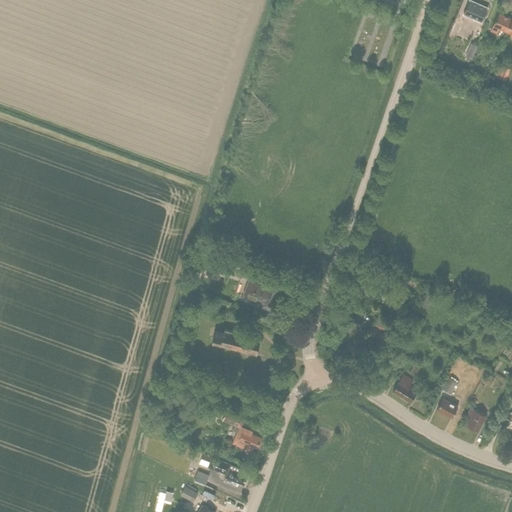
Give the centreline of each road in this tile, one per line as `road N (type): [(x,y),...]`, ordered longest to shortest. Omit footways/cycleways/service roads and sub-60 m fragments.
road 1 (unclassified): [(313,377),(306,342),(426,0)]
road 2 (tertiary): [(511,464),(438,435),(357,382),(313,377)]
road 3 (tertiary): [(249,511),(286,408),(313,377)]
